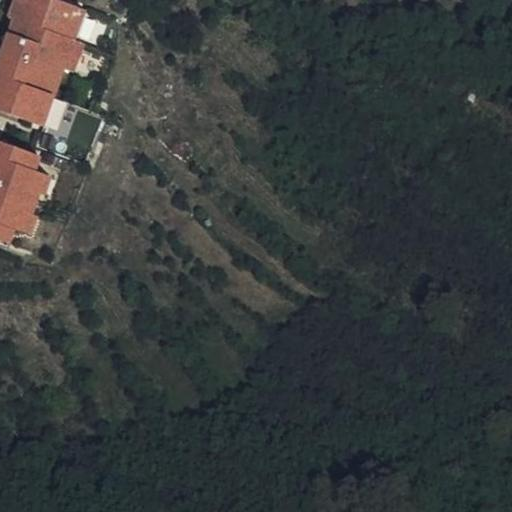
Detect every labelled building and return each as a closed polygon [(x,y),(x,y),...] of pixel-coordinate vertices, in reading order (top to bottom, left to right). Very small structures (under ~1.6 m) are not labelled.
[(69,29),(80,0),(19,0),(15,12),(20,14),(15,29),(11,30),(9,33),(9,41),(0,66),(0,103),(40,117),(51,87),(60,91),(70,62),(80,33),(69,29)] [(91,3),(82,0),(80,0),(69,29),(80,33),(91,3)] [(89,37),(80,33),(70,62),(79,65),(89,37)] [(51,87),(40,117),(49,121),(60,91),(51,87)] [(38,164),(42,149),(0,134),(0,232),(11,237),(17,223),(22,224),(27,226),(48,167),(43,165),(38,164)] [(47,151),(42,149),(38,164),(43,165),(47,151)] [(58,171),(48,167),(27,226),(38,230),(45,212),(40,210),(48,188),(52,190),(58,171)] [(17,223),(11,237),(17,239),(22,224),(17,223)]
